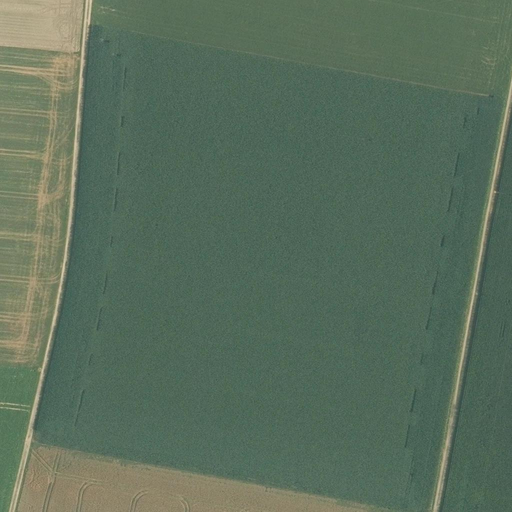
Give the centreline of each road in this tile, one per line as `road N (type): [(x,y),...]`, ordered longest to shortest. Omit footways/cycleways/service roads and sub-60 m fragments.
road 1 (track): [(11,511),(63,281),(90,0)]
road 2 (track): [(511,99),(436,511)]
